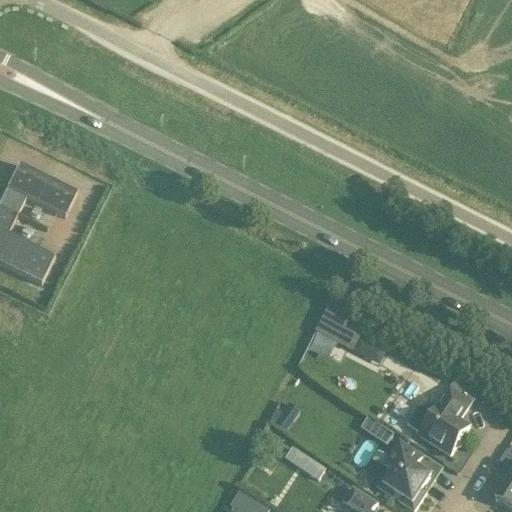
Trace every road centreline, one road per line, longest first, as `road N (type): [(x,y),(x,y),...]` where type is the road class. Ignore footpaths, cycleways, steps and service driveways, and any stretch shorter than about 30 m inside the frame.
road 1 (unclassified): [(511,243),(34,0)]
road 2 (primary): [(511,326),(103,121)]
road 3 (track): [(468,71),(346,0)]
road 4 (primary): [(103,121),(0,58)]
